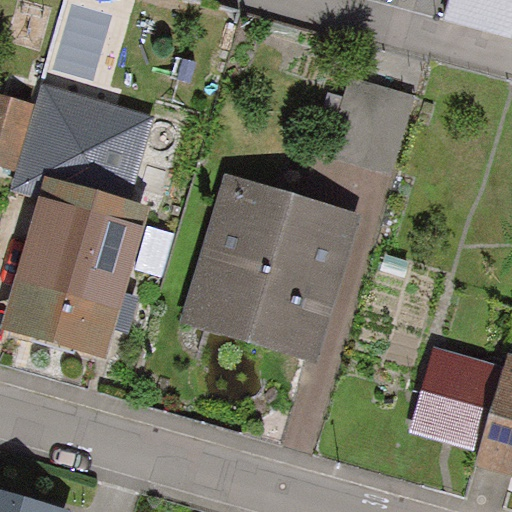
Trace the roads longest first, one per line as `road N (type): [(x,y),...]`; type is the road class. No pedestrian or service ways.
road 1 (residential): [(0,406),(363,511)]
road 2 (residential): [(511,61),(270,0)]
